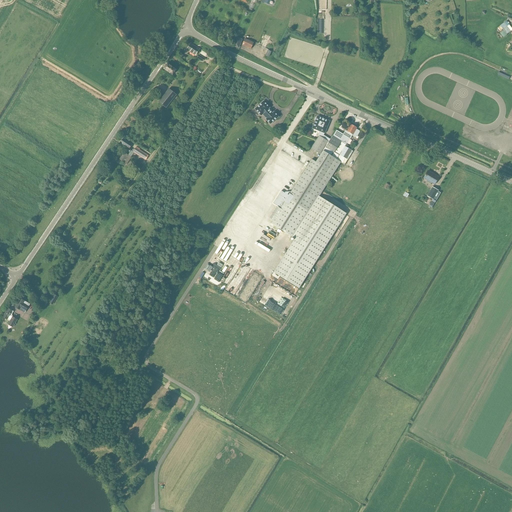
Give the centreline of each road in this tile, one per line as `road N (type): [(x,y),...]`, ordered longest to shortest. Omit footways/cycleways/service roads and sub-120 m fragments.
road 1 (tertiary): [(511,181),(184,28)]
road 2 (tertiary): [(16,276),(184,28)]
road 3 (track): [(220,64),(128,188),(120,187)]
